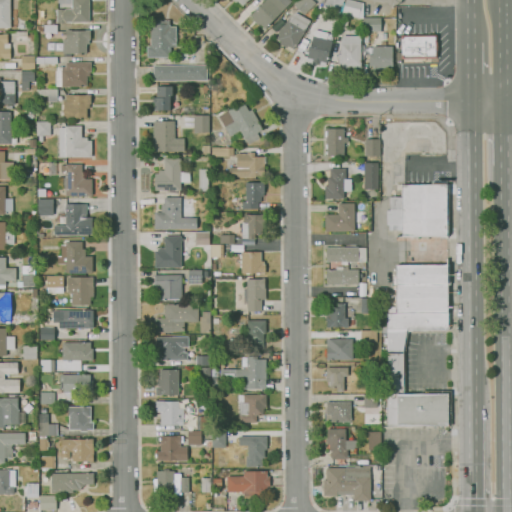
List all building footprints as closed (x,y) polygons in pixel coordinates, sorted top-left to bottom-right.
[(0,27),(0,0),(10,0),(11,27),(0,27)] [(57,23),(57,9),(72,9),(72,0),(89,0),(89,11),(90,11),(90,15),(89,15),(89,22),(66,22),(66,23),(57,23)] [(265,28),(260,23),(258,25),(253,20),(254,18),(251,15),(265,0),(279,0),(286,7),(265,28)] [(304,15),(293,4),(297,0),(313,0),(316,3),(304,15)] [(344,0),(338,13),(323,5),(325,0),(344,0)] [(363,18),(350,15),(346,30),(345,29),(343,35),(338,34),(339,28),(343,12),(342,12),(345,0),(352,0),(363,3),(363,17),(363,18)] [(281,28),(283,28),(288,19),(295,12),(310,21),(306,28),(294,49),(293,49),(292,49),(287,46),(286,48),(280,44),(281,42),(280,41),(279,42),(275,40),(278,35),(279,36),(279,34),(278,33),(281,28)] [(363,17),(381,17),(381,31),(363,31),(363,18),(363,17)] [(281,28),(276,32),(271,27),(281,18),(285,23),(281,28)] [(147,57),(147,46),(151,46),(150,28),(153,28),(152,21),(165,21),(165,20),(170,20),(170,26),(176,26),(176,47),(170,47),(171,57),(147,57)] [(57,33),(44,33),(44,31),(36,31),(36,25),(57,25),(57,33)] [(86,54),(63,53),(63,39),(65,39),(66,29),(71,30),(85,30),(90,30),(90,39),(89,39),(89,44),(86,44),(86,54)] [(317,65),(313,63),(314,62),(312,61),(313,59),(308,58),(309,51),(307,51),(308,46),(310,47),(313,36),(314,36),(316,29),(328,33),(327,39),(332,41),(325,63),(321,61),(320,64),(318,63),(317,65)] [(16,40),(16,32),(27,32),(27,40),(16,40)] [(1,59),(0,59),(0,34),(3,34),(8,34),(8,43),(10,43),(10,59),(7,59),(7,58),(1,58),(1,59)] [(401,59),(401,35),(437,34),(437,42),(438,51),(437,51),(437,58),(401,59)] [(361,67),(340,67),(340,64),(338,64),(338,54),(340,54),(340,44),(343,36),(360,36),(361,67)] [(378,72),(378,70),(373,70),(373,66),(369,66),(369,54),(373,54),(373,46),(392,46),(392,63),(394,63),(394,66),(393,66),(393,72),(378,72)] [(22,69),(22,56),(34,55),(35,69),(22,69)] [(87,86),(56,86),(55,71),(57,71),(57,67),(66,67),(66,62),(91,62),(91,72),(89,72),(89,76),(87,76),(87,86)] [(206,80),(154,80),(154,66),(206,65),(206,80)] [(21,91),(21,71),(34,71),(34,81),(29,81),(29,91),(21,91)] [(11,108),(6,108),(6,105),(0,105),(0,78),(1,78),(1,81),(15,81),(15,104),(11,104),(11,108)] [(170,110),(154,110),(154,103),(152,103),(152,99),(154,99),(154,98),(156,98),(156,86),(172,86),(172,95),(170,95),(170,110)] [(57,102),(48,102),(48,96),(37,96),(36,89),(57,89),(57,102)] [(71,119),(63,119),(63,116),(61,116),(61,112),(64,112),(64,109),(62,109),(62,104),(63,104),(63,100),(66,100),(66,94),(72,94),(72,95),(85,95),(85,94),(91,94),(91,104),(90,104),(90,108),(87,108),(87,118),(71,118),(71,119)] [(251,145),(248,139),(246,140),(240,130),(230,136),(225,128),(224,128),(216,115),(228,108),(229,110),(238,104),(239,107),(245,104),(249,111),(252,109),(259,121),(258,121),(263,129),(257,133),(260,139),(251,145)] [(183,114),(183,106),(194,106),(195,114),(183,114)] [(17,144),(0,144),(0,112),(11,112),(11,127),(17,127),(17,144)] [(209,133),(194,133),(194,115),(209,115),(209,133)] [(39,142),(39,135),(36,135),(36,121),(50,121),(51,135),(43,135),(43,141),(39,142)] [(184,151),(174,152),(174,151),(153,151),(153,121),(175,121),(175,138),(184,138),(184,151)] [(91,157),(66,157),(59,157),(59,128),(65,128),(65,126),(82,126),(82,138),(87,137),(87,140),(91,140),(91,157)] [(344,156),(327,156),(327,154),(326,154),(326,151),(327,151),(327,149),(326,149),(326,144),(327,144),(327,137),(325,137),(325,131),(327,131),(327,129),(344,129),(344,137),(348,137),(348,143),(344,143),(344,156)] [(380,156),(365,156),(365,139),(380,139),(380,156)] [(210,155),(231,156),(232,147),(210,147),(210,155)] [(13,178),(0,178),(0,151),(5,151),(5,162),(13,162),(13,178)] [(259,177),(259,176),(249,176),(229,177),(229,168),(237,167),(237,162),(235,162),(235,154),(237,154),(237,153),(247,153),(247,152),(255,152),(255,157),(264,156),(264,165),(264,177),(259,177)] [(181,190),(155,190),(155,186),(153,186),(153,178),(155,178),(155,173),(159,173),(159,170),(164,170),(164,158),(180,158),(181,162),(182,162),(182,165),(181,165),(181,172),(190,172),(190,182),(181,182),(181,190)] [(378,189),(364,189),(364,162),(378,163),(378,189)] [(92,196),(65,196),(65,190),(58,190),(58,177),(66,177),(66,172),(61,172),(61,164),(82,164),(82,172),(85,172),(85,179),(92,179),(92,196)] [(344,198),(325,198),(325,185),(327,185),(327,177),(330,177),(330,168),(346,168),(346,179),(344,179),(344,198)] [(208,191),(199,191),(199,169),(208,169),(208,191)] [(258,209),(242,209),(242,201),(246,201),(246,182),(260,182),(264,181),(264,193),(263,193),(263,196),(261,196),(261,202),(258,202),(258,209)] [(447,238),(446,238),(446,235),(402,236),(402,230),(389,230),(389,224),(387,224),(387,210),(390,210),(390,196),(402,196),(402,185),(447,184),(447,238)] [(0,214),(0,186),(5,186),(5,199),(12,198),(13,211),(5,211),(5,214),(0,214)] [(197,229),(154,229),(154,212),(161,212),(161,205),(164,205),(164,197),(181,197),(181,218),(197,218),(197,229)] [(53,215),(38,215),(38,199),(53,199),(53,215)] [(354,231),(325,231),(325,214),(338,214),(338,203),(354,203),(354,231)] [(93,234),(54,234),(54,225),(66,225),(66,204),(87,204),(87,214),(86,214),(86,218),(92,217),(93,234)] [(242,245),(242,222),(244,222),(244,214),(249,214),(249,215),(261,215),(261,214),(265,214),(265,228),(262,228),(262,233),(259,233),(259,235),(256,235),(256,234),(255,234),(255,237),(256,237),(256,238),(254,238),(254,244),(243,245),(242,245)] [(6,249),(0,249),(0,222),(5,222),(5,231),(14,231),(14,244),(6,244),(6,249)] [(209,245),(196,245),(196,232),(209,231),(209,245)] [(220,243),(220,235),(222,235),(222,231),(233,231),(233,235),(234,235),(234,243),(220,243)] [(181,267),(155,268),(155,251),(159,251),(159,247),(165,247),(165,242),(163,242),(163,238),(164,238),(164,236),(181,236),(181,267)] [(92,273),(66,273),(66,264),(57,264),(57,256),(61,256),(61,245),(66,245),(66,242),(82,241),(82,249),(85,249),(86,256),(92,256),(92,273)] [(223,257),(211,257),(211,244),(223,244),(223,257)] [(348,265),(344,265),(342,265),(341,261),(326,262),(326,247),(358,247),(358,248),(366,248),(366,262),(358,262),(358,261),(348,261),(348,265)] [(243,252),(261,252),(261,261),(264,261),(264,264),(265,264),(265,273),(260,273),(260,274),(256,274),(256,273),(249,273),(249,274),(245,274),(245,273),(241,273),(241,268),(240,268),(240,264),(241,264),(240,264),(240,260),(241,260),(241,259),(240,259),(240,255),(241,255),(241,252),(243,252)] [(5,289),(0,289),(0,257),(6,257),(6,267),(16,268),(16,281),(5,280),(5,289)] [(396,313),(396,284),(393,284),(393,279),(396,279),(396,265),(448,264),(448,313),(396,313)] [(22,287),(17,287),(17,281),(22,281),(22,265),(35,266),(35,286),(22,286),(22,287)] [(358,284),(326,284),(326,269),(336,269),(336,266),(348,266),(348,269),(358,269),(358,284)] [(202,283),(189,283),(188,270),(202,270),(202,283)] [(164,301),(158,301),(158,290),(157,290),(157,286),(154,286),(154,274),(182,275),(182,300),(164,300),(164,301)] [(90,306),(71,306),(71,302),(70,302),(70,299),(71,299),(71,292),(69,292),(69,293),(45,293),(45,287),(47,287),(47,283),(45,283),(45,280),(47,280),(47,275),(63,275),(63,286),(68,286),(68,277),(93,277),(93,296),(90,296),(90,306)] [(261,312),(247,311),(247,304),(244,304),(244,289),(247,289),(247,279),(262,279),(262,278),(265,278),(265,288),(266,288),(265,299),(262,299),(261,312)] [(17,323),(6,323),(6,321),(0,320),(0,292),(6,292),(6,303),(12,304),(12,318),(17,318),(17,323)] [(374,306),(361,306),(361,298),(374,298),(374,306)] [(348,327),(343,327),(343,326),(331,326),(331,327),(327,327),(326,317),(326,314),(329,314),(329,307),(338,307),(338,303),(345,303),(345,318),(348,318),(348,327)] [(199,322),(184,322),(184,331),(173,331),(173,333),(155,333),(154,318),(164,318),(164,312),(165,312),(164,305),(166,305),(166,304),(198,304),(199,322)] [(443,331),(408,331),(405,351),(405,393),(387,393),(387,353),(403,353),(403,351),(387,351),(387,333),(381,333),(381,325),(387,325),(387,314),(386,314),(386,307),(395,306),(395,313),(396,313),(448,313),(450,313),(450,325),(449,327),(449,329),(448,329),(447,330),(445,331),(443,331)] [(77,330),(77,328),(59,328),(59,323),(53,323),(53,310),(90,310),(90,311),(93,311),(93,316),(92,316),(92,328),(79,328),(79,330),(77,330)] [(199,311),(210,311),(210,332),(200,332),(199,311)] [(264,349),(246,349),(246,337),(247,337),(247,320),(266,320),(266,334),(263,334),(263,341),(264,341),(264,349)] [(67,340),(40,339),(40,327),(54,327),(54,332),(67,332),(67,340)] [(0,356),(0,328),(6,328),(6,336),(14,336),(15,349),(6,349),(6,356),(0,356)] [(377,343),(361,343),(361,330),(377,330),(377,343)] [(187,360),(158,360),(158,347),(155,347),(155,336),(188,336),(188,347),(184,347),(184,352),(187,352),(187,360)] [(238,347),(232,347),(232,345),(230,345),(230,338),(238,338),(238,347)] [(353,360),(326,360),(326,338),(353,338),(353,360)] [(63,360),(62,342),(91,342),(91,349),(92,349),(93,360),(63,360)] [(23,359),(23,346),(37,345),(37,359),(23,359)] [(196,366),(196,364),(194,365),(193,359),(196,359),(196,356),(207,355),(207,365),(196,366)] [(212,392),(211,376),(217,376),(217,379),(221,379),(220,369),(243,369),(243,367),(247,367),(246,366),(242,366),(242,361),(246,361),(246,355),(258,355),(258,358),(266,358),(266,380),(265,380),(266,389),(261,389),(261,388),(242,389),(242,379),(223,379),(223,380),(225,380),(225,385),(223,385),(223,392),(212,392)] [(40,371),(41,360),(54,360),(54,371),(40,371)] [(4,393),(3,392),(0,392),(0,363),(4,363),(4,362),(18,362),(18,374),(4,374),(4,379),(19,379),(19,392),(4,393)] [(361,371),(361,362),(375,362),(376,371),(361,371)] [(210,378),(201,378),(201,367),(210,367),(210,378)] [(344,392),(337,392),(337,387),(329,387),(329,381),(326,381),(326,367),(348,367),(347,376),(344,376),(344,392)] [(161,395),(155,396),(155,387),(157,387),(157,379),(160,379),(160,369),(178,369),(178,395),(161,395)] [(78,398),(69,398),(63,393),(63,392),(63,388),(60,388),(60,375),(90,374),(90,380),(92,380),(92,394),(77,394),(78,398)] [(405,393),(422,393),(422,391),(451,390),(451,426),(388,426),(387,393),(405,393)] [(55,404),(40,404),(40,392),(55,392),(55,404)] [(256,422),(240,422),(240,415),(239,415),(239,403),(238,403),(238,395),(243,395),(243,394),(266,394),(267,405),(266,405),(266,408),(264,408),(264,413),(264,415),(256,416),(256,422)] [(377,408),(364,408),(364,394),(377,394),(377,408)] [(0,398),(3,398),(3,397),(18,397),(18,408),(19,408),(19,412),(26,412),(25,423),(19,423),(19,424),(5,424),(5,428),(0,427),(0,398)] [(183,425),(161,425),(161,412),(156,412),(155,401),(178,401),(178,408),(183,408),(183,425)] [(351,422),(331,422),(331,416),(328,416),(328,414),(326,414),(326,401),(351,401),(351,422)] [(87,431),(80,431),(80,429),(69,429),(69,415),(68,415),(68,407),(85,407),(85,406),(91,406),(91,422),(93,422),(93,429),(87,429),(87,431)] [(39,436),(38,421),(39,421),(39,414),(42,414),(42,408),(46,408),(46,413),(48,413),(48,424),(57,424),(58,435),(39,436)] [(209,430),(197,430),(197,416),(209,416),(209,430)] [(348,459),(332,459),(332,458),(330,457),(330,453),(331,452),(332,450),(329,450),(329,444),(327,444),(326,439),(327,439),(327,429),(345,429),(346,441),(352,441),(352,449),(347,449),(348,459)] [(188,445),(187,431),(201,431),(201,444),(188,445)] [(212,440),(212,431),(225,431),(226,448),(212,448),(212,445),(212,440)] [(5,463),(0,463),(0,432),(25,432),(25,445),(13,445),(13,447),(17,447),(17,452),(12,452),(12,458),(5,458),(5,463)] [(369,449),(369,432),(380,432),(381,448),(369,449)] [(47,450),(39,450),(39,438),(40,438),(40,436),(46,436),(46,438),(47,438),(47,442),(49,442),(49,447),(47,447),(47,450)] [(187,460),(156,460),(156,451),(160,451),(160,436),(181,436),(183,436),(183,443),(181,443),(181,446),(187,446),(187,460)] [(257,467),(257,466),(246,466),(246,456),(248,456),(248,445),(239,445),(239,436),(267,436),(267,450),(264,450),(264,458),(261,458),(261,463),(262,463),(262,466),(258,466),(258,467),(257,467)] [(87,463),(83,463),(83,461),(72,461),(72,452),(69,452),(69,457),(67,457),(67,459),(63,459),(63,457),(61,457),(61,449),(61,439),(72,438),(72,439),(89,439),(93,438),(93,448),(94,448),(94,454),(93,454),(93,462),(89,462),(89,461),(87,461),(87,463)] [(54,468),(39,468),(39,456),(54,456),(54,468)] [(353,501),(353,494),(337,494),(337,495),(323,495),(323,480),(327,480),(327,468),(346,467),(370,467),(370,501),(353,501)] [(14,494),(0,494),(0,469),(10,469),(10,470),(15,470),(15,487),(14,487),(14,494)] [(158,496),(158,492),(154,492),(153,473),(157,473),(157,471),(163,471),(163,469),(169,469),(169,471),(174,471),(174,474),(181,473),(181,477),(189,477),(189,478),(188,478),(189,492),(181,492),(181,494),(175,494),(175,495),(158,496)] [(268,498),(244,498),(244,492),(227,492),(227,476),(243,476),(243,471),(267,471),(267,476),(270,476),(270,486),(268,486),(268,498)] [(59,494),(58,493),(52,493),(51,473),(93,473),(94,484),(84,484),(80,489),(80,490),(73,490),(73,493),(66,493),(65,494),(59,494)] [(211,492),(201,492),(201,478),(211,478),(211,492)] [(221,488),(213,488),(213,478),(222,478),(221,488)] [(38,497),(26,497),(27,483),(34,483),(34,480),(39,480),(39,483),(38,483),(38,497)] [(56,510),(40,510),(40,495),(56,495),(56,510)]
